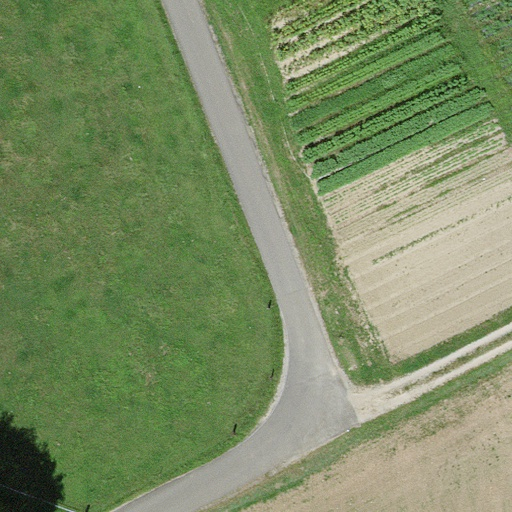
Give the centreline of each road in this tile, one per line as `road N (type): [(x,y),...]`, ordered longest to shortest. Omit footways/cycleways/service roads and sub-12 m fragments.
road 1 (unclassified): [(175,0),(325,405)]
road 2 (track): [(325,405),(511,316)]
road 3 (track): [(325,405),(158,511)]
